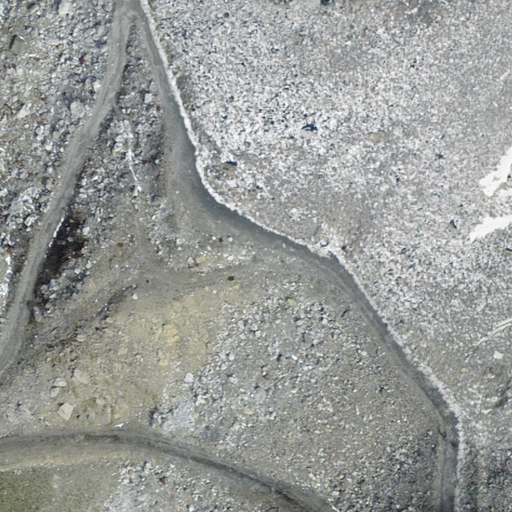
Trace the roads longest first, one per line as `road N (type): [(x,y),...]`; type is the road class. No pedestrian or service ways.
road 1 (track): [(443,511),(446,426),(330,269),(215,210),(186,177),(169,82),(133,0)]
road 2 (track): [(0,357),(118,63),(133,0)]
road 3 (track): [(0,452),(81,437),(174,439),(277,482),(312,511)]
